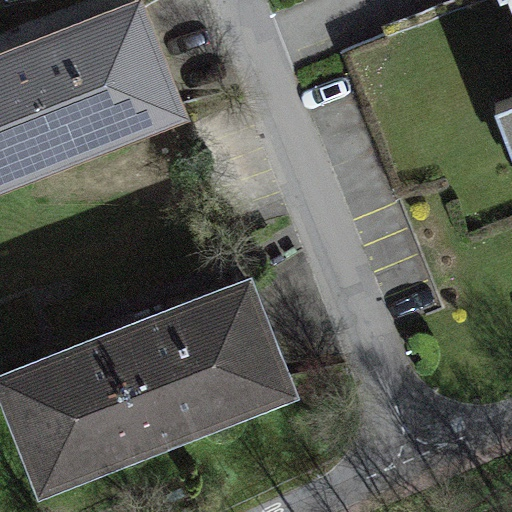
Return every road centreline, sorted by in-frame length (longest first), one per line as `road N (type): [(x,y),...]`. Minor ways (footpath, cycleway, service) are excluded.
road 1 (residential): [(417,459),(236,0)]
road 2 (residential): [(297,511),(417,459)]
